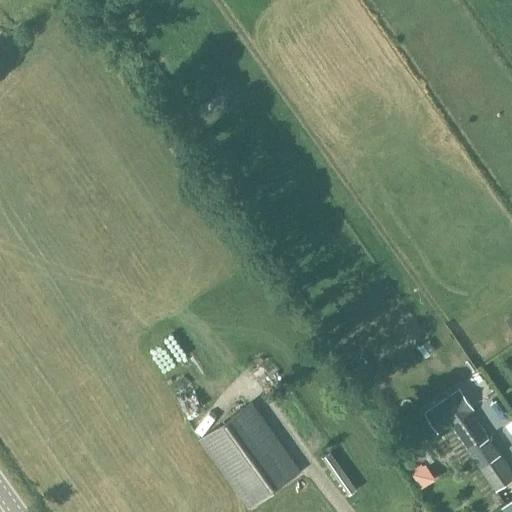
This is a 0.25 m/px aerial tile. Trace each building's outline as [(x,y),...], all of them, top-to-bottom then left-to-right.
[(451,426),(472,412),(474,410),(459,389),(424,413),(439,435),(451,426)] [(251,403),(200,439),(249,508),(300,472),(251,403)] [(511,480),(511,470),(472,412),(451,426),(496,492),(511,480)] [(358,490),(327,448),(320,453),(351,495),(358,490)] [(427,464),(414,470),(422,488),(435,482),(427,464)] [(511,511),(511,501),(503,507),(505,511),(511,511)]
